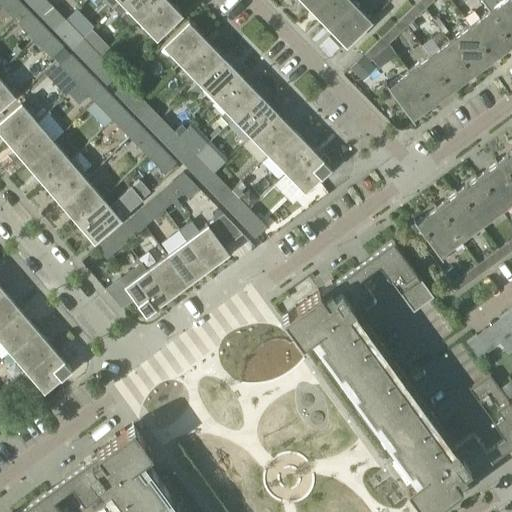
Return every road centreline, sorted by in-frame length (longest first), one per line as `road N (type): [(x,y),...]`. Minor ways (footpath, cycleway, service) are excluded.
road 1 (residential): [(150,378),(419,175)]
road 2 (residential): [(419,175),(250,0)]
road 3 (residential): [(150,378),(0,205)]
road 4 (residential): [(0,488),(150,378)]
